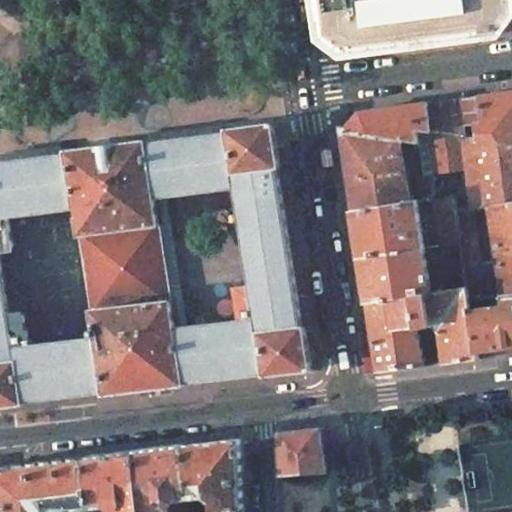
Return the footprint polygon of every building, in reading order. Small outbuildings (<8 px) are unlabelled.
[(511,16),(511,0),(321,0),(327,37),(347,52),(366,53),(500,32),(511,16)] [(210,35),(206,7),(167,13),(171,41),(210,35)] [(481,139),(511,143),(511,92),(483,96),(487,123),(479,124),(481,139)] [(483,96),(361,113),(347,129),(342,128),(342,129),(401,139),(421,142),(419,129),(468,136),(467,130),(473,130),(473,125),(477,125),(479,138),(481,139),(479,124),(487,123),(483,96)] [(147,140),(107,146),(114,191),(126,190),(132,227),(160,223),(158,206),(157,200),(157,197),(222,189),(237,187),(242,219),(246,251),(293,244),(280,164),(274,124),(228,130),(228,132),(148,143),(147,140)] [(401,139),(342,129),(354,211),(410,204),(401,139)] [(492,204),(511,202),(511,143),(481,139),(479,138),(468,136),(419,129),(421,142),(426,173),(432,173),(435,201),(455,198),(457,208),(473,206),(492,204)] [(0,283),(6,283),(1,250),(16,248),(11,216),(76,208),(77,211),(70,212),(72,219),(78,218),(87,273),(93,311),(121,307),(126,346),(141,344),(146,389),(186,385),(186,382),(266,372),(266,375),(312,370),(306,326),(305,323),(293,244),(246,251),(252,286),(238,288),(242,318),(176,327),(166,263),(160,223),(132,227),(126,190),(114,191),(107,146),(68,151),(68,154),(0,162),(0,283)] [(424,175),(420,176),(423,202),(434,201),(435,201),(432,173),(426,173),(425,174),(424,175)] [(435,201),(434,201),(441,245),(462,242),(457,208),(455,198),(435,201)] [(473,206),(457,208),(462,242),(468,287),(470,300),(511,294),(511,202),(492,204),(498,261),(480,264),(473,206)] [(410,204),(354,211),(361,256),(426,247),(419,203),(410,204)] [(426,247),(361,256),(379,372),(425,366),(422,345),(419,328),(440,325),(443,347),(445,364),(479,359),(478,350),(477,350),(470,300),(468,287),(458,289),(457,283),(452,284),(452,289),(433,292),(426,247)] [(6,283),(0,283),(0,406),(25,404),(25,401),(106,391),(106,394),(146,389),(141,344),(126,346),(121,307),(93,311),(95,329),(91,329),(92,335),(96,335),(97,337),(31,345),(25,312),(11,314),(6,283)] [(511,294),(470,300),(477,350),(478,350),(511,346),(511,294)] [(422,345),(425,366),(445,364),(443,347),(439,342),(422,345)] [(328,472),(321,429),(282,433),(283,475),(328,472)] [(242,438),(185,445),(191,500),(192,500),(209,498),(213,502),(214,511),(215,511),(245,507),(242,438)] [(185,445),(136,451),(142,511),(170,511),(169,505),(175,502),(191,500),(185,445)] [(142,511),(136,451),(87,457),(93,507),(109,505),(111,507),(115,510),(114,511),(142,511)] [(87,457),(0,466),(0,511),(68,511),(71,509),(85,507),(85,511),(88,511),(93,511),(93,507),(87,457)]
